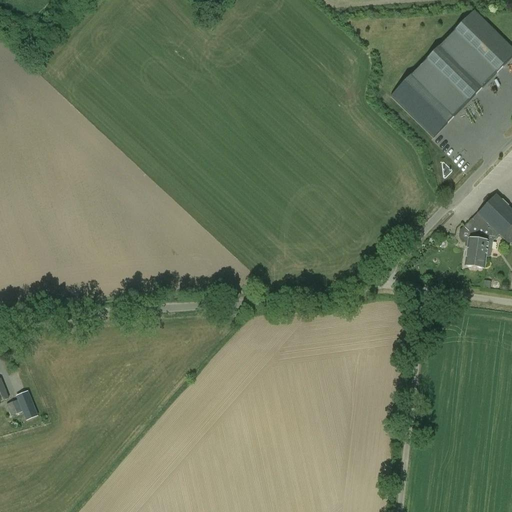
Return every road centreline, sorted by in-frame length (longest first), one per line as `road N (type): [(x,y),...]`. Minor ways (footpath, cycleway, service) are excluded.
road 1 (unclassified): [(0,331),(139,308),(330,298),(380,277)]
road 2 (unclassified): [(399,511),(424,291)]
road 3 (unclassified): [(380,277),(511,134)]
